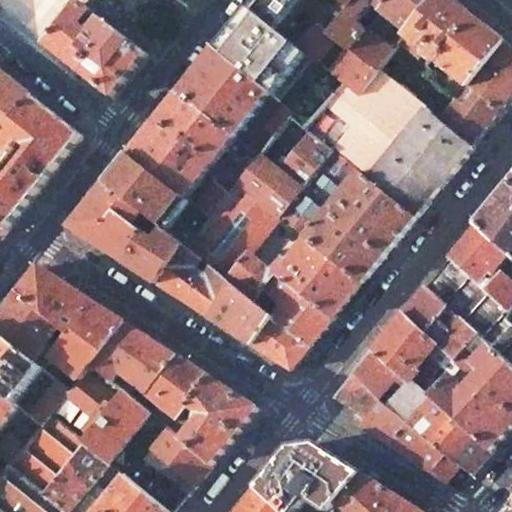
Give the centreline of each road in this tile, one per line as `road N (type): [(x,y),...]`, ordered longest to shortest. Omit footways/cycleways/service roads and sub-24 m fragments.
road 1 (residential): [(511,148),(301,407)]
road 2 (residential): [(301,407),(39,235)]
road 3 (residential): [(465,511),(301,407)]
road 4 (residential): [(120,131),(223,0)]
road 5 (residential): [(120,131),(0,34)]
road 6 (residential): [(301,407),(213,511)]
road 7 (residential): [(39,235),(120,131)]
